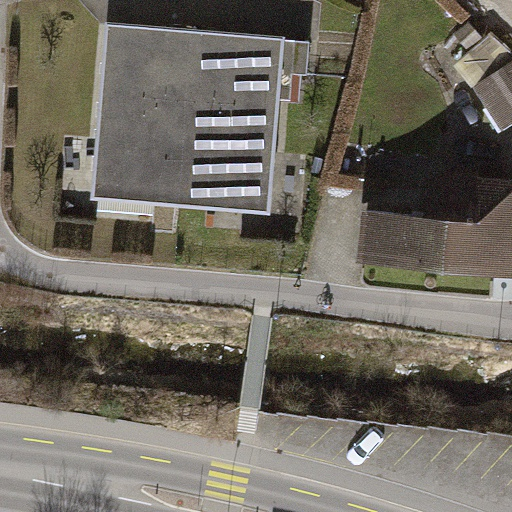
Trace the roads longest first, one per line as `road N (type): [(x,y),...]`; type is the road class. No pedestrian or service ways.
road 1 (residential): [(511,321),(51,276),(18,263),(0,241)]
road 2 (secondary): [(0,471),(234,511)]
